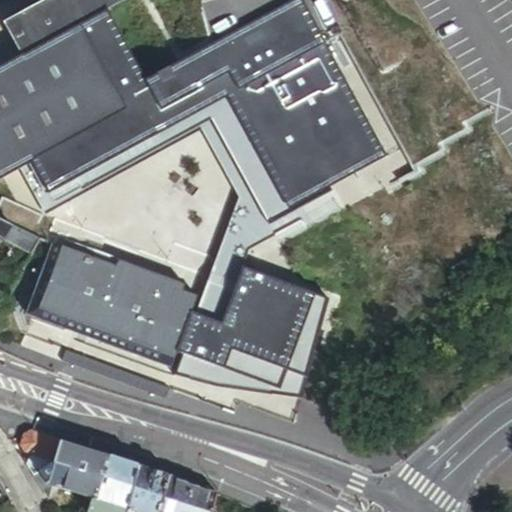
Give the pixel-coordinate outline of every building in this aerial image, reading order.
[(143,57),(114,7),(127,0),(50,0),(4,25),(23,58),(19,61),(0,55),(0,102),(3,108),(69,73),(53,42),(61,38),(78,69),(114,51),(108,38),(117,32),(134,62),(143,57)] [(236,107),(289,206),(387,154),(305,0),(295,0),(146,79),(178,139),(236,107)] [(43,211),(178,139),(146,79),(140,69),(129,75),(121,59),(10,118),(18,134),(6,141),(43,211)] [(0,239),(30,255),(38,241),(0,222),(0,239)] [(50,246),(25,317),(167,368),(171,356),(193,297),(50,246)] [(231,311),(209,370),(216,382),(307,396),(336,303),(246,268),(231,311)] [(231,311),(193,297),(171,356),(209,370),(231,311)] [(55,465),(62,446),(32,436),(25,440),(22,449),(26,456),(31,457),(54,465),(55,465)] [(98,505),(110,462),(62,446),(55,465),(55,467),(54,468),(41,476),(51,490),(54,492),(94,504),(98,505)] [(31,457),(28,468),(41,475),(53,468),(54,467),(54,465),(31,457)] [(130,511),(140,472),(110,462),(98,505),(109,508),(108,511),(130,511)] [(41,475),(28,468),(34,479),(41,475)] [(162,511),(170,481),(140,472),(130,511),(162,511)] [(51,505),(54,492),(51,490),(41,476),(35,480),(51,505)] [(214,511),(218,499),(170,481),(162,511),(214,511)]
